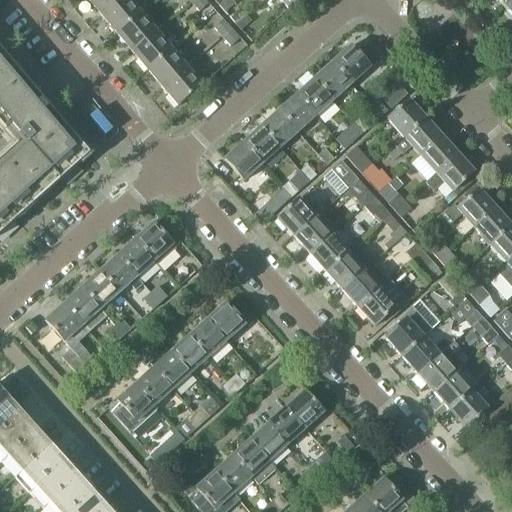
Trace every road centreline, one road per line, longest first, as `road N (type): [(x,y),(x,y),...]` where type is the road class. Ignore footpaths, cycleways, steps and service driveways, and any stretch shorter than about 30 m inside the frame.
road 1 (residential): [(477,511),(168,169)]
road 2 (residential): [(168,169),(359,0)]
road 3 (residential): [(154,511),(0,340)]
road 4 (residential): [(0,317),(168,169)]
road 5 (residential): [(168,169),(26,0)]
road 6 (residential): [(468,114),(371,0)]
